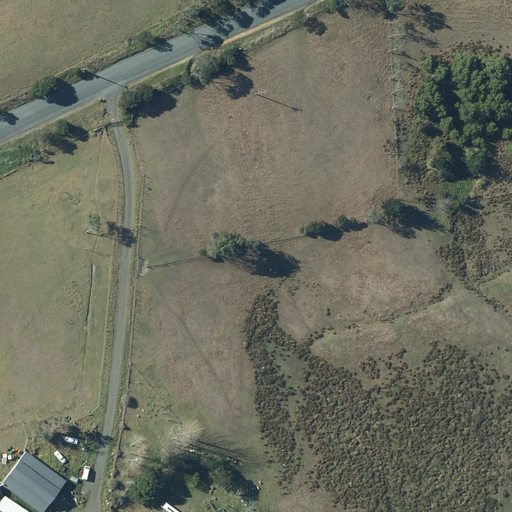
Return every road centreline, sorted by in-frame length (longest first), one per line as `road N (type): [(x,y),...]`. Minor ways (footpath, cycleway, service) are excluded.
road 1 (unknown): [(102,82),(132,184),(94,490)]
road 2 (residential): [(0,129),(287,0)]
